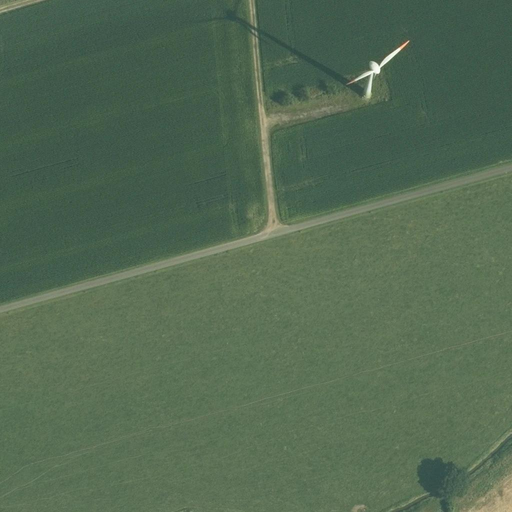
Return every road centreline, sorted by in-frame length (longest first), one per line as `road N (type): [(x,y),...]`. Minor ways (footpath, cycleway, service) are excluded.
road 1 (unclassified): [(511,158),(0,302)]
road 2 (track): [(250,0),(268,226)]
